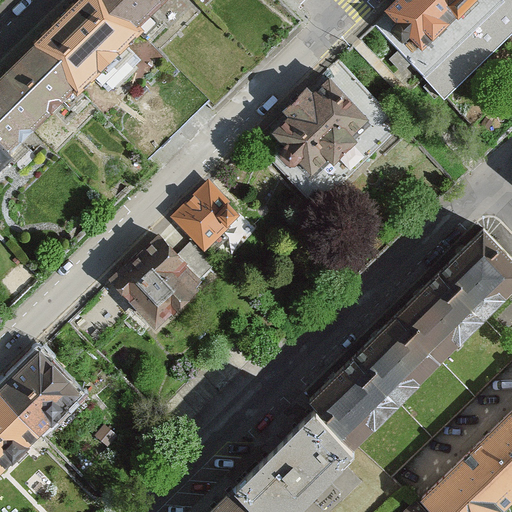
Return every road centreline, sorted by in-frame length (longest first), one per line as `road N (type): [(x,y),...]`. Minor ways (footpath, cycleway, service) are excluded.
road 1 (unclassified): [(145,511),(482,172)]
road 2 (residential): [(0,345),(329,15)]
